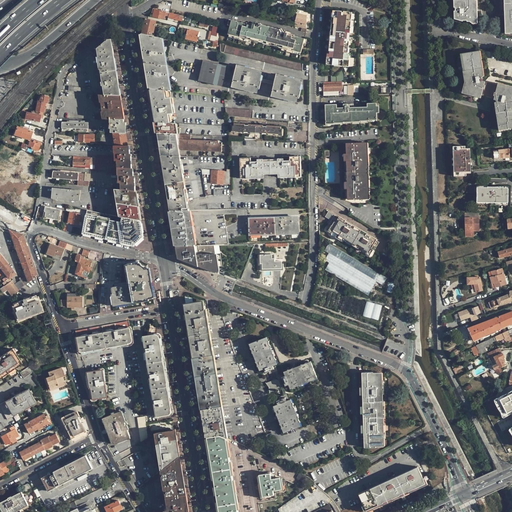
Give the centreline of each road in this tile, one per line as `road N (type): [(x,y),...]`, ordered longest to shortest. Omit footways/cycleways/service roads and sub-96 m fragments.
road 1 (residential): [(322,0),(312,126),(315,252),(305,303)]
road 2 (residential): [(310,331),(407,371),(464,494)]
road 3 (secondary): [(124,25),(162,261)]
road 4 (residential): [(231,301),(279,438),(338,416),(328,387)]
road 5 (residential): [(37,203),(62,74),(124,25)]
road 6 (secondary): [(170,307),(202,511)]
road 7 (residential): [(31,233),(37,226),(162,261)]
